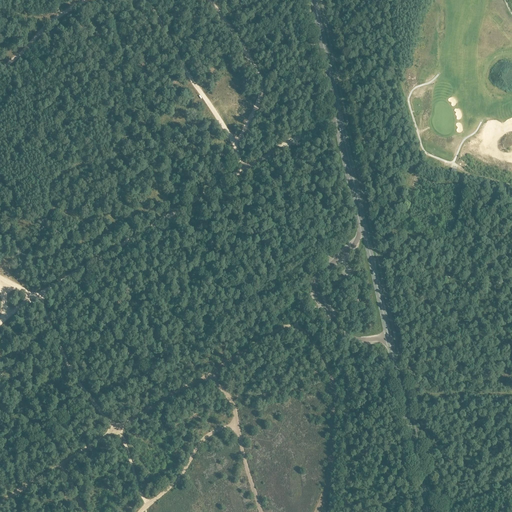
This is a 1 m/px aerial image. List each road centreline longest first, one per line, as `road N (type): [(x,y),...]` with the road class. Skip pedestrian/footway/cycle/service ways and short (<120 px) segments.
road 1 (primary): [(427,511),(314,0)]
road 2 (track): [(340,122),(244,168),(0,321)]
road 3 (track): [(294,326),(0,502)]
road 4 (track): [(145,507),(120,432),(81,388),(36,296),(0,278)]
road 5 (track): [(389,0),(424,152),(464,173),(511,184)]
road 6 (track): [(317,511),(329,474),(333,395),(317,349),(294,326)]
road 7 (track): [(244,168),(146,0)]
road 8 (track): [(6,281),(18,235),(51,208),(83,219),(132,216)]
road 9 (track): [(209,0),(261,82),(260,99),(233,143)]
road 10 (track): [(480,122),(452,164),(417,170),(370,221)]
road 11 (track): [(206,376),(235,409),(261,511)]
road 12 (track): [(104,0),(132,114),(119,138)]
road 13 (track): [(139,511),(177,479),(205,437),(236,423)]
road 14 (track): [(415,394),(448,511)]
